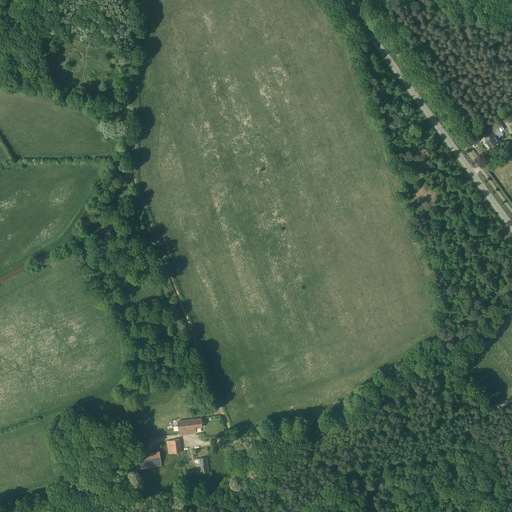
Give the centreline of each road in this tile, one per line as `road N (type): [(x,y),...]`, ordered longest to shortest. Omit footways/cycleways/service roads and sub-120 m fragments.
road 1 (track): [(233,438),(134,177),(137,114),(92,104)]
road 2 (secondary): [(511,228),(345,0)]
road 3 (track): [(233,438),(348,408),(431,342)]
road 4 (track): [(0,501),(133,456)]
road 5 (track): [(301,511),(331,479),(408,459)]
road 6 (track): [(408,459),(440,448),(479,414),(511,400)]
